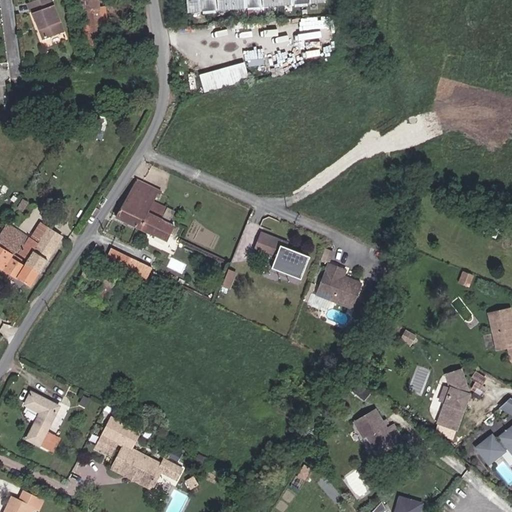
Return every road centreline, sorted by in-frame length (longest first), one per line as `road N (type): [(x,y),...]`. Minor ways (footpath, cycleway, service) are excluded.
road 1 (residential): [(155,0),(165,70),(155,124),(0,375)]
road 2 (unknown): [(137,154),(349,255)]
road 3 (unknown): [(360,402),(501,511)]
